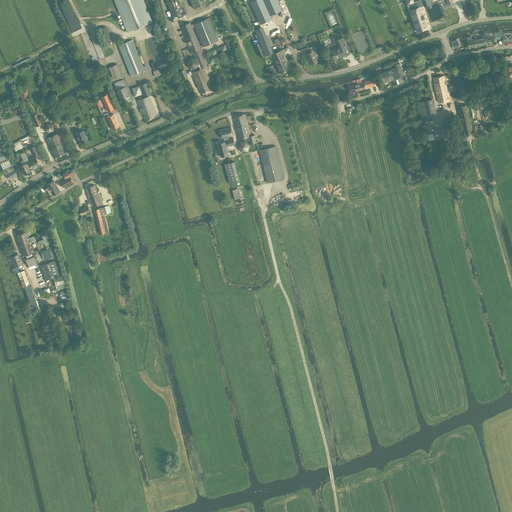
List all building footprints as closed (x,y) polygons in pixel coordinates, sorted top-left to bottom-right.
[(152,21),(143,0),(114,0),(127,31),(152,21)] [(270,14),(282,9),(277,0),(253,0),(251,1),(261,23),(272,18),(270,14)] [(409,10),(417,31),(427,28),(424,18),(423,15),(420,6),(423,5),(424,6),(426,5),(428,8),(432,7),(430,3),(432,3),(430,0),(420,0),(414,2),(410,4),(412,9),(409,10)] [(191,25),(190,22),(181,26),(189,45),(194,57),(195,56),(197,57),(202,68),(192,72),(200,93),(212,89),(204,69),(205,68),(204,67),(208,65),(192,27),(194,26),(202,46),(218,40),(208,17),(193,24),(191,25)] [(106,27),(99,29),(105,43),(111,41),(106,27)] [(266,55),(271,53),(260,27),(255,29),(266,55)] [(511,30),(502,31),(502,33),(502,38),(503,43),(511,41),(511,30)] [(502,38),(502,33),(502,31),(500,32),(491,33),(491,36),(485,37),(485,34),(482,35),(482,37),(483,37),(484,40),(484,42),(495,41),(494,37),(496,37),(496,39),(502,38)] [(280,45),(285,42),(280,32),(275,34),(280,45)] [(476,42),(476,38),(471,39),(471,36),(467,37),(468,40),(467,40),(468,47),(477,46),(476,42)] [(340,43),(341,47),(331,51),(335,59),(342,55),(342,57),(349,54),(342,37),(338,39),(340,43)] [(476,42),(477,46),(484,44),(484,42),(484,40),(483,37),(482,37),(476,38),(476,42)] [(130,76),(145,70),(132,40),(118,46),(130,76)] [(260,42),(255,44),(261,57),(265,55),(260,42)] [(312,47),(308,48),(307,49),(308,53),(305,54),(307,58),(307,57),(310,64),(318,61),(317,60),(318,59),(318,58),(318,57),(317,57),(316,57),(312,47)] [(275,63),(286,59),(282,49),(271,54),(275,63)] [(286,59),(275,63),(279,73),(290,69),(286,59)] [(113,78),(121,75),(116,64),(109,67),(113,78)] [(396,78),(400,76),(396,67),(380,73),(383,83),(388,81),(387,79),(396,76),(396,78)] [(188,77),(184,69),(178,71),(182,80),(188,77)] [(448,91),(453,90),(452,85),(446,87),(444,75),(433,77),(438,102),(449,100),(448,91)] [(129,108),(133,107),(131,103),(132,103),(123,80),(114,83),(123,106),(128,104),(129,108)] [(350,92),(366,88),(364,81),(348,85),(350,92)] [(145,97),(137,100),(145,120),(156,116),(149,95),(152,94),(147,82),(140,85),(145,97)] [(135,96),(142,94),(139,86),(132,88),(135,96)] [(108,111),(114,109),(109,100),(114,98),(111,90),(106,92),(107,94),(101,97),(108,111)] [(422,121),(436,118),(432,99),(418,101),(422,121)] [(463,136),(473,133),(466,104),(457,106),(463,136)] [(250,143),(256,142),(254,134),(250,135),(245,113),(233,116),(239,138),(246,136),(246,139),(249,140),(250,143)] [(41,124),(36,114),(32,116),(36,126),(41,124)] [(112,129),(119,126),(114,114),(107,117),(112,129)] [(48,133),(54,130),(54,124),(46,122),(43,128),(48,133)] [(229,137),(233,136),(231,127),(220,129),(222,138),(224,138),(225,137),(228,137),(229,137)] [(81,143),(87,140),(83,130),(76,133),(81,143)] [(54,157),(67,151),(59,132),(45,138),(54,157)] [(225,141),(217,143),(221,157),(228,155),(226,146),(228,145),(227,139),(229,138),(228,137),(225,137),(224,138),(225,141)] [(229,138),(227,139),(228,145),(228,146),(235,144),(233,137),(229,138)] [(16,151),(23,147),(20,140),(12,143),(16,151)] [(39,154),(34,146),(30,148),(35,156),(39,154)] [(267,182),(284,178),(275,146),(259,150),(267,182)] [(25,162),(28,160),(29,160),(24,152),(20,154),(23,159),(21,161),(22,164),(20,166),(24,173),(30,170),(26,162),(25,163),(25,162)] [(35,156),(29,160),(28,160),(33,168),(40,165),(35,156)] [(5,167),(11,165),(8,157),(0,160),(0,162),(3,168),(5,167)] [(239,180),(234,161),(225,164),(230,183),(239,180)] [(5,167),(3,168),(3,169),(6,174),(9,179),(17,174),(11,165),(5,167)] [(62,188),(72,182),(69,178),(59,183),(62,188)] [(59,190),(53,180),(47,183),(47,184),(43,186),(45,190),(47,189),(50,193),(51,194),(52,193),(53,194),(59,190)] [(94,184),(86,187),(89,194),(88,195),(92,205),(102,201),(98,191),(97,191),(94,184)] [(79,208),(81,215),(90,212),(87,205),(79,208)] [(101,215),(111,212),(110,205),(93,209),(100,233),(105,232),(101,215)] [(29,268),(38,266),(34,255),(36,254),(35,251),(34,251),(31,242),(36,240),(34,236),(29,238),(27,230),(16,234),(24,255),(25,254),(26,257),(26,258),(29,268)] [(41,234),(43,239),(38,241),(39,245),(44,243),(46,246),(49,245),(45,233),(41,234)] [(44,260),(53,257),(50,248),(41,251),(44,260)] [(18,253),(11,256),(15,267),(12,268),(14,274),(18,272),(20,271),(18,266),(22,264),(18,253)] [(54,260),(40,265),(46,280),(54,278),(56,290),(66,287),(63,275),(59,276),(54,260)] [(30,301),(36,299),(31,284),(29,285),(24,269),(20,271),(18,272),(23,287),(25,286),(30,301)]
